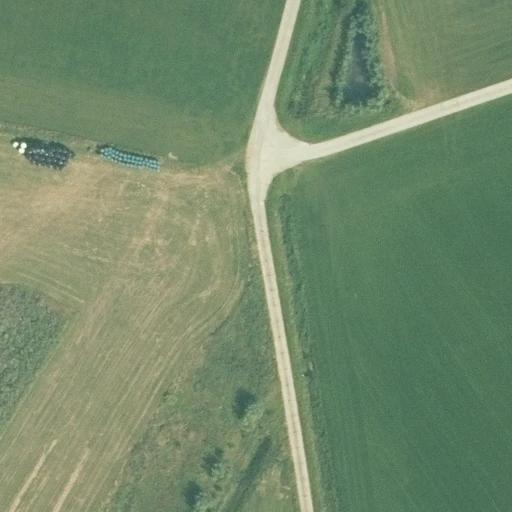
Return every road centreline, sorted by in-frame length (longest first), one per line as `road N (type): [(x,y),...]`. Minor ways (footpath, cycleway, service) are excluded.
road 1 (track): [(307,511),(257,195),(261,132),(293,0)]
road 2 (track): [(259,155),(318,148),(511,86)]
